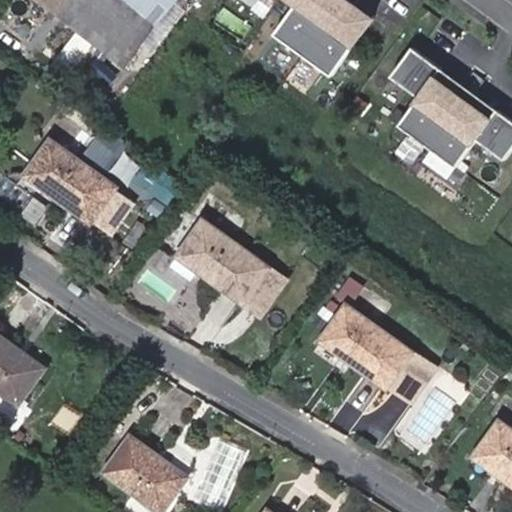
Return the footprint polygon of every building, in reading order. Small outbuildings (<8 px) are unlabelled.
[(40,0),(124,63),(178,0),(40,0)] [(375,14),(354,0),(293,0),(297,2),(275,32),(332,73),(375,14)] [(511,144),(511,114),(414,43),(393,71),(419,90),(399,119),(459,162),(479,134),(506,153),(511,144)] [(59,190),(56,193),(93,219),(117,186),(54,140),(32,169),(59,190)] [(29,174),(56,193),(59,190),(32,169),(29,174)] [(206,218),(184,249),(211,269),(208,273),(266,314),(291,280),(206,218)] [(180,253),(208,273),(211,269),(184,249),(180,253)] [(352,273),(342,293),(357,300),(366,280),(352,273)] [(354,354),(351,358),(389,385),(414,351),(349,303),(328,333),(354,354)] [(17,351),(19,348),(0,333),(0,386),(21,402),(43,371),(17,351)] [(324,339),(351,358),(354,354),(328,333),(324,339)] [(46,367),(19,348),(17,351),(43,371),(46,367)] [(414,351),(389,385),(413,402),(438,368),(414,351)] [(424,449),(473,386),(447,366),(397,428),(424,449)] [(508,471),(505,475),(511,479),(511,427),(502,420),(480,451),(508,471)] [(158,456),(160,453),(133,433),(107,470),(162,509),(187,477),(158,456)] [(477,454),(505,475),(508,471),(480,451),(477,454)] [(189,474),(160,453),(158,456),(187,477),(189,474)]
